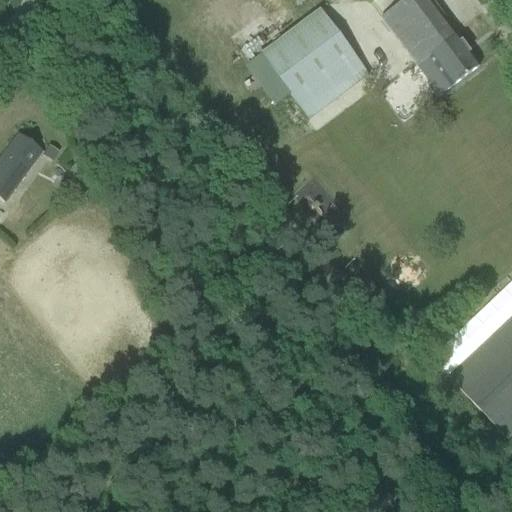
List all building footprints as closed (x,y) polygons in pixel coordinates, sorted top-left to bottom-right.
[(405,0),(404,1),(381,19),(417,67),(430,57),(437,67),(424,77),(439,97),(462,80),(478,68),(427,0),(405,0)] [(258,55),(308,123),(367,77),(317,10),(258,55)] [(0,160),(0,202),(3,204),(41,153),(18,136),(0,160)] [(74,168),(66,177),(75,185),(83,177),(74,168)] [(456,261),(499,226),(484,206),(440,241),(456,261)] [(511,322),(450,381),(507,443),(511,438),(511,322)]
